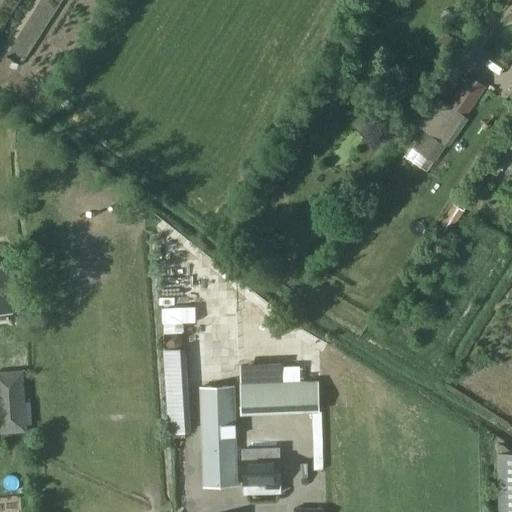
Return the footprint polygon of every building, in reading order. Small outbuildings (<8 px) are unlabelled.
[(466,116),(485,87),(458,69),(439,98),(466,116)] [(445,146),(431,136),(412,162),(427,173),(445,146)] [(511,137),(502,151),(509,156),(511,152),(511,137)] [(453,203),(438,228),(449,235),(464,210),(453,203)] [(8,265),(0,265),(0,313),(12,313),(8,265)] [(168,337),(165,341),(165,346),(170,350),(174,349),(177,345),(177,340),(173,337),(168,337)] [(177,351),(161,352),(167,434),(183,433),(177,351)] [(23,377),(23,371),(0,372),(0,433),(26,432),(23,388),(30,388),(29,377),(23,377)] [(242,413),(317,410),(316,383),(241,385),(242,413)] [(205,485),(237,484),(234,385),(201,386),(205,485)] [(245,434),(245,444),(274,443),(273,432),(245,434)] [(274,444),(246,446),(247,457),(275,454),(274,444)] [(511,511),(511,452),(503,446),(497,447),(499,511),(511,511)] [(241,461),(243,493),(279,492),(279,460),(241,461)]
